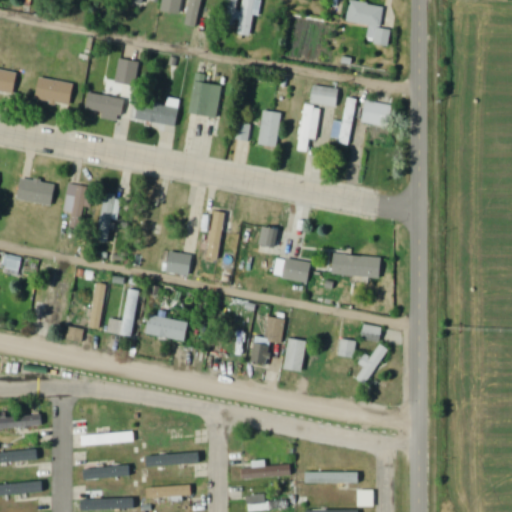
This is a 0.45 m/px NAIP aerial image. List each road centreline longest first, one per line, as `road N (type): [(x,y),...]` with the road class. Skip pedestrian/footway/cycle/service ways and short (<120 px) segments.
road 1 (tertiary): [(418,511),(419,0)]
road 2 (residential): [(417,427),(0,342)]
road 3 (residential): [(417,213),(0,131)]
road 4 (residential): [(218,464),(218,409),(102,386),(0,385)]
road 5 (residential): [(61,511),(61,386)]
